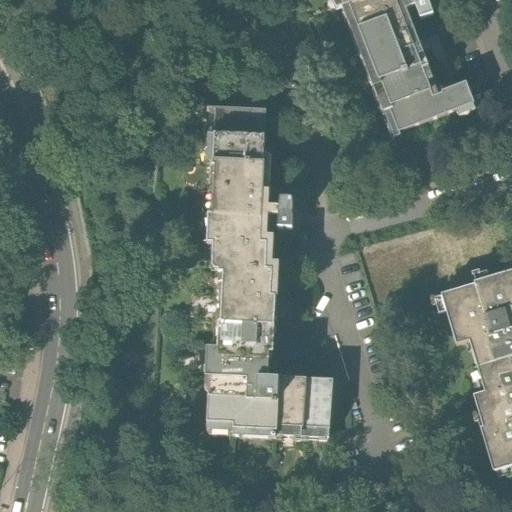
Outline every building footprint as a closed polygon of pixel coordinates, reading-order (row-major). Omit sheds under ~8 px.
[(330,0),(336,13),(342,11),(371,0),(330,0)] [(401,139),(399,134),(456,113),(459,119),(476,112),(473,106),(474,106),(467,87),(443,96),(444,99),(440,100),(407,14),(417,10),(421,22),(434,18),(427,0),(413,0),(414,2),(404,6),(401,0),(371,0),(342,11),(383,118),(392,142),(401,139)] [(264,114),(206,113),(204,138),(204,165),(210,166),(206,246),(213,247),(212,273),(217,273),(215,319),(214,351),(208,352),(206,379),(210,380),(208,429),(235,431),(234,439),(270,441),(300,442),(300,434),(327,436),(330,384),(275,381),(263,380),(265,353),(271,353),(273,322),(275,274),(269,274),(271,247),(264,246),(265,218),(278,218),(277,231),(291,233),(292,217),(291,202),(280,202),(278,208),(266,207),(268,167),(261,167),(263,139),(264,114)] [(474,288),(440,298),(445,315),(455,349),(469,345),(477,372),(511,361),(511,319),(510,313),(511,312),(511,274),(473,286),(474,288)] [(511,361),(477,372),(484,397),(473,400),(483,432),(480,433),(493,477),(511,471),(511,361)]
